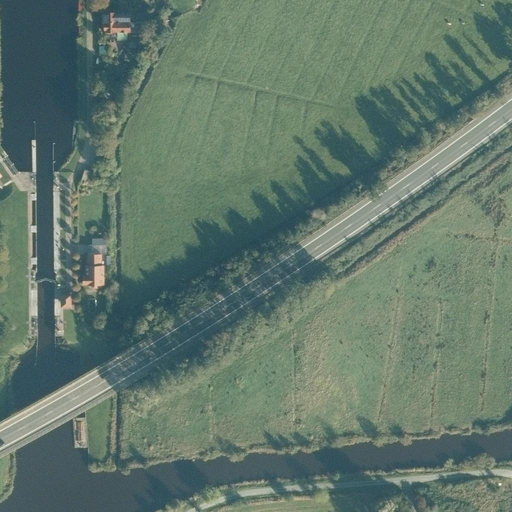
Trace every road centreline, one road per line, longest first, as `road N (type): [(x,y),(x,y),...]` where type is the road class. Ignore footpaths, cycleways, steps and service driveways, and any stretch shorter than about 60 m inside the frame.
road 1 (primary): [(0,438),(265,281),(491,124)]
road 2 (unclassified): [(194,511),(230,497),(511,472)]
